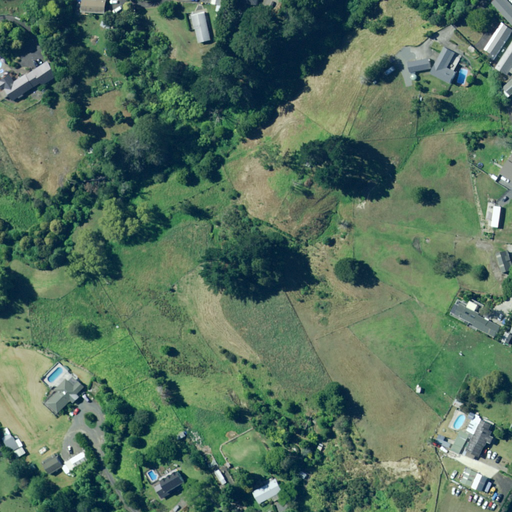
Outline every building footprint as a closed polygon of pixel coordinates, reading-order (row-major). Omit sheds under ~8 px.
[(83,0),(84,1),(83,12),(107,13),(107,0),(83,0)] [(511,5),(507,0),(493,0),(491,2),(511,25),(511,5)] [(210,41),(208,29),(204,12),(190,15),(194,30),(195,30),(198,44),(210,41)] [(492,60),(493,59),(511,30),(501,23),(484,49),(486,50),(489,53),(489,54),(487,57),(490,59),(492,60)] [(507,75),(511,66),(511,40),(507,49),(502,57),(498,63),(495,68),(507,75)] [(446,67),(451,59),(454,52),(444,47),(429,73),(448,84),(449,81),(455,72),(446,67)] [(409,72),(431,68),(429,58),(412,61),(413,63),(408,64),(409,72)] [(45,86),(60,76),(49,61),(35,70),(31,74),(29,71),(24,75),(25,76),(17,81),(14,76),(11,72),(0,79),(0,87),(0,89),(2,91),(3,93),(7,98),(8,97),(12,95),(16,101),(21,97),(22,98),(26,95),(26,94),(31,91),(43,82),(44,84),(45,86)] [(511,93),(511,79),(502,87),(501,86),(500,85),(497,92),(504,100),(511,93)] [(460,96),(463,91),(460,88),(455,96),(460,96)] [(511,153),(511,154),(508,160),(507,160),(499,173),(511,181),(511,153)] [(496,254),(501,273),(511,269),(511,265),(507,250),(496,254)] [(499,326),(489,321),(478,315),(479,313),(460,304),(455,315),(473,324),(472,326),(493,338),(499,326)] [(511,337),(511,334),(506,332),(502,341),(509,344),(511,337)] [(86,386),(81,380),(76,385),(69,377),(58,388),(61,391),(50,402),(60,412),(67,406),(69,404),(72,400),(75,403),(81,396),(80,395),(79,393),(86,386)] [(455,404),(463,408),(467,401),(463,399),(462,400),(458,398),(455,404)] [(493,429),(495,426),(496,423),(482,416),(482,417),(476,428),(474,427),(473,430),(474,431),(472,437),(475,439),(473,442),(471,441),(466,449),(470,451),(468,455),(476,459),(479,454),(483,456),(487,448),(488,446),(491,441),(494,443),(498,437),(496,436),(494,435),(495,432),(496,431),(496,430),(494,429),(493,429)] [(462,454),(463,453),(472,434),(464,430),(461,435),(454,450),(462,454)] [(5,442),(11,452),(21,447),(15,436),(5,442)] [(454,443),(441,437),(440,441),(442,441),(442,443),(452,447),(454,443)] [(65,462),(70,470),(70,471),(89,460),(84,451),(65,462)] [(50,474),(62,467),(64,466),(57,454),(43,462),(50,474)] [(179,491),(189,485),(179,468),(172,472),(161,479),(164,483),(157,486),(164,498),(174,492),(179,490),(179,491)] [(479,475),(480,472),(470,468),(468,472),(464,482),(473,486),(479,475)] [(226,478),(221,469),(217,472),(224,484),(228,482),(225,478),(226,478)] [(309,474),(303,471),(300,475),(306,479),(309,474)] [(280,494),(286,491),(279,478),(277,479),(271,482),(272,483),(267,485),(255,491),(261,503),(274,497),(276,501),(282,498),(280,494)]
